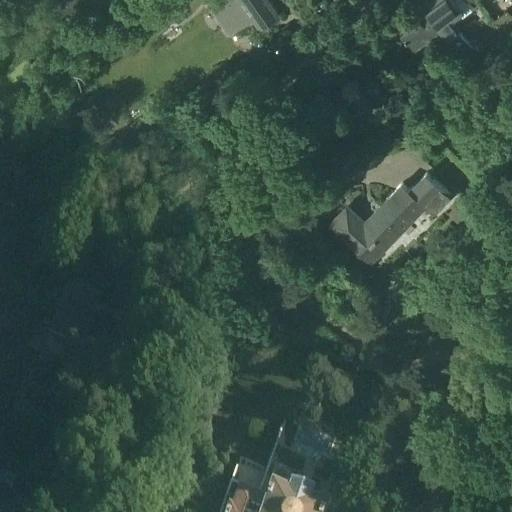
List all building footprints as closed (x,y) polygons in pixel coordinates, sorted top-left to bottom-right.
[(209,0),(208,1),(229,31),(254,15),(261,25),(280,12),(271,0),(209,0)] [(427,0),(422,4),(440,28),(455,47),(464,59),(474,51),(453,24),(473,9),(466,0),(427,0)] [(455,47),(440,28),(422,4),(398,22),(416,46),(430,36),(445,55),(455,47)] [(511,26),(511,14),(508,9),(494,20),(504,33),(511,26)] [(346,207),(331,223),(343,234),(341,237),(348,243),(350,241),(372,261),(374,263),(388,249),(383,245),(423,202),(435,213),(454,192),(429,169),(427,170),(410,189),(402,182),(363,224),(346,207)] [(72,291),(45,356),(73,368),(101,303),(72,291)] [(5,312),(0,310),(0,327),(10,330),(17,311),(7,308),(5,312)] [(325,511),(326,510),(288,497),(292,484),(266,475),(258,497),(229,486),(220,511),(325,511)] [(0,511),(10,511),(15,500),(0,493),(0,511)]
